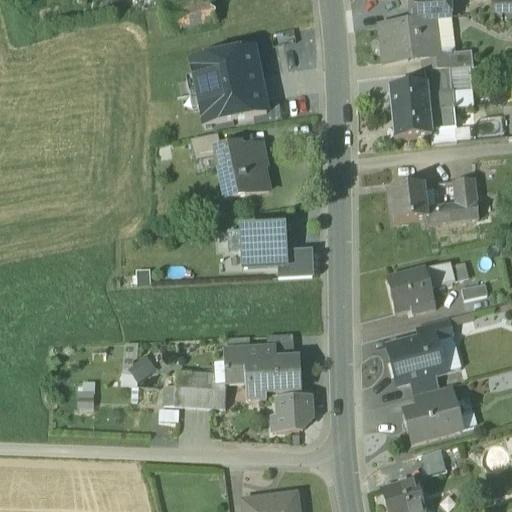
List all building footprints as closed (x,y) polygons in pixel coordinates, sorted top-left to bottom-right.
[(410,0),(411,11),(448,7),(448,0),(410,0)] [(207,1),(162,10),(169,33),(213,24),(207,1)] [(511,7),(511,8),(511,1),(501,1),(501,15),(511,14),(511,7)] [(448,7),(411,11),(411,25),(443,21),(443,22),(449,21),(449,20),(448,7)] [(443,23),(435,24),(439,59),(447,58),(448,59),(451,58),(451,56),(454,53),(450,22),(452,22),(451,20),(449,20),(449,21),(443,22),(443,23)] [(411,25),(379,30),(384,67),(419,63),(419,64),(423,63),(448,60),(448,59),(447,58),(439,59),(435,24),(443,23),(443,22),(443,21),(411,25)] [(471,56),(448,59),(448,60),(449,72),(472,70),(471,56)] [(203,131),(266,119),(254,57),(191,69),(203,131)] [(448,60),(423,63),(424,75),(449,72),(448,60)] [(426,88),(389,92),(391,118),(429,114),(427,99),(427,95),(426,88)] [(433,98),(427,99),(429,114),(453,112),(452,96),(433,98)] [(453,112),(429,114),(431,133),(455,131),(453,112)] [(429,114),(391,118),(394,144),(430,140),(431,140),(431,133),(429,114)] [(455,131),(431,133),(431,140),(430,140),(431,149),(456,146),(455,131)] [(217,137),(190,143),(194,165),(196,164),(195,159),(215,155),(221,154),(217,137)] [(221,154),(215,155),(225,203),(268,194),(264,171),(267,171),(262,149),(241,153),(240,151),(221,154)] [(473,184),(452,186),(455,208),(476,206),(473,184)] [(423,188),(389,192),(393,226),(426,222),(427,222),(426,212),(424,194),(423,189),(423,188)] [(455,208),(448,209),(450,226),(478,223),(476,206),(455,208)] [(448,209),(426,212),(427,222),(426,222),(426,229),(450,226),(448,209)] [(259,232),(241,233),(243,267),(243,271),(247,270),(247,271),(277,269),(285,269),(284,257),(284,254),(283,246),(284,246),(283,231),(267,232),(259,232)] [(310,255),(284,257),(285,269),(277,269),(278,281),(311,279),(310,255)] [(465,266),(452,268),(455,285),(468,282),(465,266)] [(449,267),(386,283),(394,317),(411,313),(413,318),(435,313),(430,293),(454,287),(449,267)] [(463,292),(464,302),(483,299),(482,290),(463,292)] [(447,322),(416,331),(419,342),(433,338),(435,345),(452,341),(447,322)] [(292,338),(266,339),(267,352),(275,351),(275,355),(293,354),(292,338)] [(419,342),(387,351),(397,389),(434,379),(443,377),(435,345),(433,338),(419,342)] [(267,352),(260,352),(261,372),(262,387),(263,397),(265,397),(276,396),(300,395),(299,362),(293,363),(293,354),(275,355),(275,351),(267,352)] [(260,352),(223,354),(224,374),(261,372),(260,352)] [(133,389),(156,371),(145,358),(123,375),(133,389)] [(261,372),(224,374),(224,379),(225,389),(226,389),(244,388),(262,387),(261,372)] [(226,392),(189,389),(190,377),(176,376),(174,410),(225,413),(226,392)] [(224,379),(190,377),(189,389),(226,392),(226,389),(225,389),(224,379)] [(434,379),(411,386),(414,399),(437,393),(434,379)] [(94,411),(95,385),(79,384),(78,411),(94,411)] [(262,387),(244,388),(246,404),(266,403),(265,397),(263,397),(262,387)] [(437,393),(414,399),(417,411),(452,402),(449,390),(437,393)] [(300,395),(276,396),(277,421),(271,422),(272,436),(302,434),(311,424),(310,402),(309,394),(300,395)] [(417,411),(403,414),(404,416),(406,416),(410,430),(408,431),(412,446),(454,435),(450,423),(457,421),(452,402),(417,411)] [(427,479),(447,473),(441,453),(422,458),(427,479)] [(421,511),(414,484),(381,493),(386,511),(421,511)] [(297,511),(296,498),(242,505),(242,511),(297,511)]
